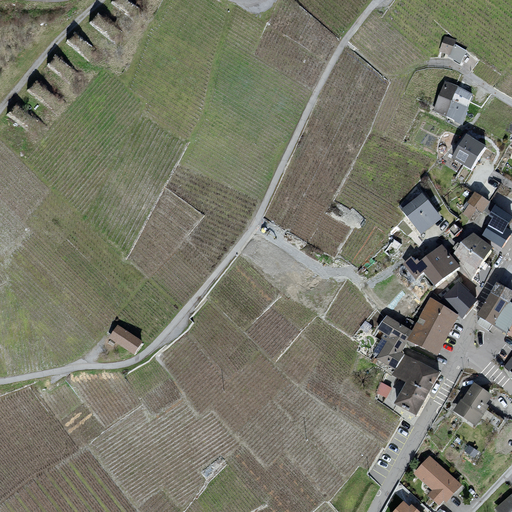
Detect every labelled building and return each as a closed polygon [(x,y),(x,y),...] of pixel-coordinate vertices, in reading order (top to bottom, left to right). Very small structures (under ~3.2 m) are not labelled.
[(113,0),(128,12),(136,3),(132,0),(113,0)] [(94,22),(109,32),(116,23),(101,12),(94,22)] [(75,32),(70,40),(88,54),(94,46),(75,32)] [(460,63),(465,52),(448,44),(442,55),(460,63)] [(472,94),(445,83),(433,111),(461,123),(472,94)] [(13,117),(29,121),(32,111),(16,107),(13,117)] [(486,149),(467,137),(454,157),(473,169),(486,149)] [(442,218),(422,192),(409,202),(408,199),(399,206),(421,234),(442,218)] [(487,206),(471,196),(459,215),(468,220),(473,212),(480,217),(487,206)] [(511,217),(511,215),(495,206),(488,218),(492,220),(482,236),(501,248),(511,232),(505,229),(511,217)] [(406,232),(399,226),(393,233),(400,239),(406,232)] [(413,228),(407,233),(413,241),(420,236),(413,228)] [(491,250),(472,234),(452,255),(470,277),(491,250)] [(402,245),(394,238),(383,251),(390,258),(402,245)] [(455,267),(438,244),(414,262),(410,256),(400,263),(412,279),(419,274),(429,287),(455,267)] [(477,299),(457,281),(441,298),(461,317),(477,299)] [(511,324),(511,291),(496,283),(477,315),(480,317),(477,323),(489,331),(493,326),(507,333),(511,324)] [(458,315),(431,298),(408,340),(438,355),(458,315)] [(412,331),(387,315),(377,329),(384,334),(373,356),(394,370),(404,354),(401,353),(412,331)] [(110,338),(136,355),(144,343),(118,326),(110,338)] [(440,372),(405,355),(391,375),(407,382),(394,403),(416,415),(440,372)] [(384,382),(379,392),(387,396),(392,386),(384,382)] [(486,395),(468,382),(448,411),(470,426),(483,407),(480,405),(486,395)] [(456,485),(426,457),(410,474),(428,492),(424,496),(435,506),(456,485)] [(511,511),(511,493),(493,509),(495,511),(511,511)] [(404,507),(399,502),(389,511),(415,511),(406,504),(404,507)]
